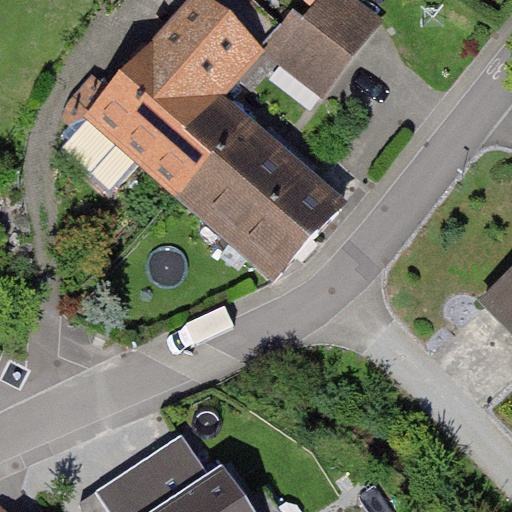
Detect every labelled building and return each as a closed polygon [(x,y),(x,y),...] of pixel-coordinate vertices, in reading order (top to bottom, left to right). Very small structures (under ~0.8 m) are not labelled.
[(179,206),(244,125),(227,111),(268,60),(194,0),(187,0),(83,129),(179,206)] [(313,0),(270,55),(326,100),(387,25),(355,0),(313,0)] [(344,205),(244,125),(179,206),(278,286),(344,205)] [(511,277),(478,310),(511,345),(511,277)] [(238,511),(186,432),(100,488),(115,511),(238,511)]
